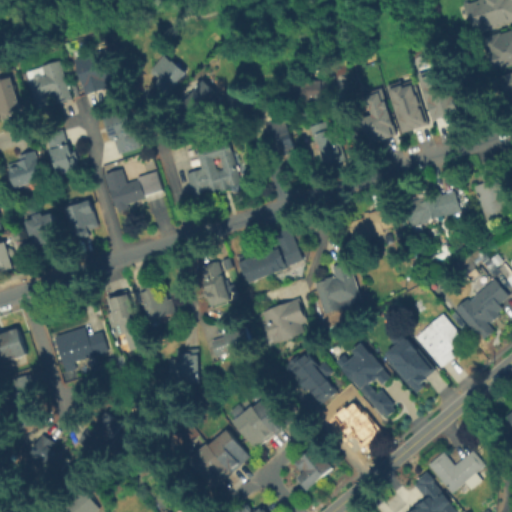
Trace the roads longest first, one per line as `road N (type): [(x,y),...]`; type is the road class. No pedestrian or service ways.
road 1 (residential): [(511,130),(91,269)]
road 2 (tertiary): [(511,357),(328,511)]
road 3 (residential): [(25,291),(65,411)]
